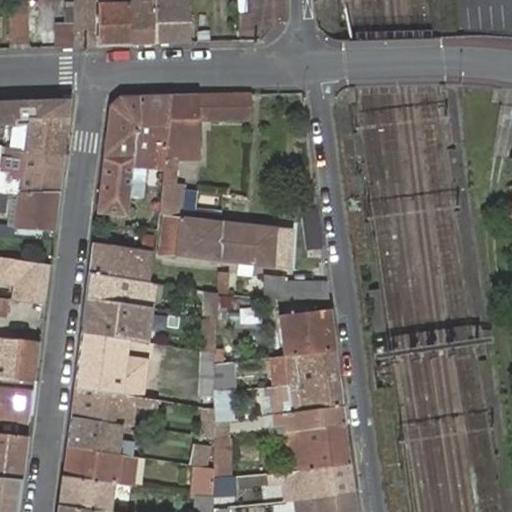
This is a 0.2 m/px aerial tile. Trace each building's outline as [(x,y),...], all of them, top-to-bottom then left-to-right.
[(56,26),(55,48),(75,48),(98,47),(98,0),(74,0),(75,4),(75,26),(64,26),(56,26)] [(98,0),(98,47),(129,46),(128,0),(98,0)] [(128,0),(129,46),(190,44),(190,0),(128,0)] [(236,0),(237,15),(247,15),(246,0),(236,0)] [(237,15),(239,43),(259,42),(276,25),(277,21),(285,21),(284,0),(246,0),(247,15),(237,15)] [(66,4),(64,26),(75,26),(75,4),(66,4)] [(29,43),(29,13),(10,13),(10,43),(29,43)] [(248,95),(170,96),(164,166),(159,216),(163,216),(167,217),(180,219),(182,191),(173,190),(174,161),(199,161),(199,121),(248,121),(248,95)] [(170,96),(143,97),(134,166),(144,166),(164,166),(170,96)] [(143,97),(118,98),(110,108),(97,213),(128,217),(129,208),(134,166),(143,97)] [(29,121),(70,121),(72,100),(11,102),(0,102),(0,126),(3,126),(18,127),(29,126),(29,121)] [(65,158),(70,121),(29,121),(29,126),(18,127),(17,139),(26,140),(24,154),(65,158)] [(60,194),(65,158),(24,154),(21,179),(7,179),(9,173),(0,171),(0,195),(7,196),(7,192),(60,194)] [(144,166),(134,166),(129,208),(140,209),(144,166)] [(198,193),(182,191),(180,219),(167,217),(163,216),(161,234),(158,255),(274,270),(279,231),(221,224),(222,213),(196,210),(198,193)] [(15,230),(55,234),(60,194),(7,192),(7,196),(6,202),(10,203),(6,230),(15,230)] [(0,229),(0,237),(14,239),(15,230),(6,230),(0,229)] [(156,252),(125,248),(93,244),(89,275),(150,283),(156,252)] [(46,306),(51,267),(0,259),(0,283),(17,286),(14,302),(46,306)] [(218,292),(229,294),(230,274),(219,273),(218,292)] [(150,297),(152,283),(150,283),(89,275),(86,299),(129,305),(130,294),(141,296),(150,297)] [(329,304),(326,286),(285,284),(284,279),(264,277),(262,299),(311,301),(311,303),(321,301),(321,304),(329,304)] [(206,316),(217,318),(218,292),(207,291),(206,316)] [(130,294),(129,305),(139,307),(141,296),(130,294)] [(137,334),(140,307),(139,307),(129,305),(86,299),(82,334),(140,343),(141,334),(137,334)] [(272,318),(280,317),(279,309),(271,310),(272,318)] [(284,358),(335,353),(330,312),(280,317),(284,358)] [(214,355),(216,355),(217,318),(206,316),(205,353),(214,355)] [(140,343),(82,334),(75,389),(129,396),(144,399),(146,387),(152,345),(140,343)] [(0,340),(0,380),(36,384),(41,343),(0,340)] [(212,399),(214,355),(205,353),(199,353),(198,398),(212,399)] [(275,387),(339,381),(335,353),(284,358),(271,359),(274,387),(275,387)] [(216,364),(216,392),(233,391),(235,390),(235,362),(216,364)] [(0,413),(31,417),(36,384),(0,380),(0,413)] [(277,415),(343,408),(339,381),(275,387),(277,415)] [(158,400),(159,401),(161,390),(146,387),(144,399),(158,400)] [(129,396),(75,389),(71,418),(121,426),(124,426),(126,404),(157,409),(158,400),(144,399),(129,396)] [(215,422),(227,421),(233,420),(233,391),(216,392),(216,409),(215,422)] [(204,438),(215,440),(215,422),(216,409),(204,407),(203,438),(204,438)] [(293,431),(345,426),(343,408),(277,415),(265,416),(266,423),(275,422),(276,427),(292,424),(293,431)] [(0,422),(30,425),(31,417),(0,413),(0,422)] [(121,426),(71,418),(68,447),(120,455),(121,451),(118,450),(121,426)] [(215,422),(215,440),(228,438),(227,421),(215,422)] [(276,427),(276,433),(288,432),(293,431),(292,424),(276,427)] [(303,469),(350,466),(345,426),(293,431),(288,432),(292,470),(303,469)] [(0,435),(0,478),(23,481),(29,439),(0,435)] [(215,440),(204,438),(200,467),(214,469),(215,440)] [(214,480),(231,477),(232,438),(228,438),(215,440),(214,469),(214,480)] [(130,487),(133,457),(120,455),(68,447),(64,477),(114,485),(120,486),(130,487)] [(192,496),(213,500),(214,479),(214,469),(200,467),(194,466),(192,496)] [(306,498),(354,494),(354,493),(350,466),(303,469),(292,470),(278,472),(280,481),(305,477),(306,498)] [(110,511),(114,485),(64,477),(60,508),(93,511),(110,511)] [(213,505),(218,504),(231,504),(231,477),(214,480),(213,500),(213,505)] [(280,481),(281,500),(283,500),(296,499),(306,498),(305,477),(280,481)] [(0,511),(19,511),(23,481),(0,478),(0,511)] [(110,511),(117,511),(120,486),(114,485),(110,511)] [(296,499),(296,511),(356,511),(354,494),(306,498),(296,499)] [(212,511),(213,505),(213,500),(192,496),(191,511),(212,511)] [(284,511),(296,511),(296,499),(283,500),(284,511)]
